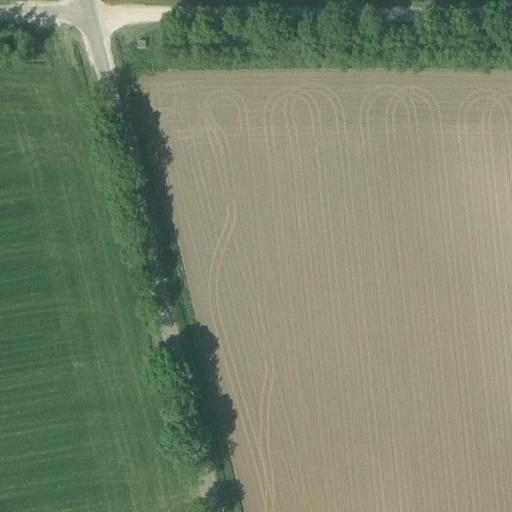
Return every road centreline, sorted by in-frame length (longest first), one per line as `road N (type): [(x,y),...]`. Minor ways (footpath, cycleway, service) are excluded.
road 1 (unclassified): [(210,511),(87,15)]
road 2 (track): [(87,15),(511,16)]
